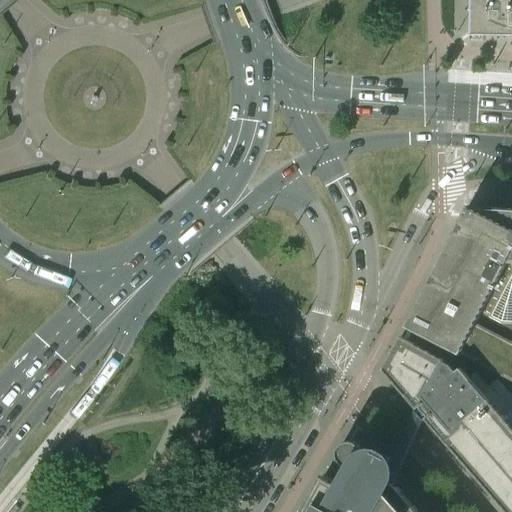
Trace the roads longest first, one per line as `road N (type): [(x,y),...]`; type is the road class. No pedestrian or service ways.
road 1 (primary): [(256,199),(304,205),(327,267),(318,321),(272,446)]
road 2 (primary): [(0,459),(71,371),(200,248)]
road 3 (primary): [(140,259),(214,200),(235,165),(251,120),(250,51)]
road 4 (secondary): [(511,106),(335,90),(272,67)]
road 5 (primary): [(361,316),(439,187),(506,141)]
road 6 (primary): [(0,406),(140,259)]
road 7 (secondary): [(321,152),(387,138),(506,141)]
road 8 (primary): [(361,316),(359,233),(321,152)]
road 9 (primary): [(272,446),(310,409),(361,316)]
road 10 (primary): [(0,251),(67,272),(99,273),(140,259)]
